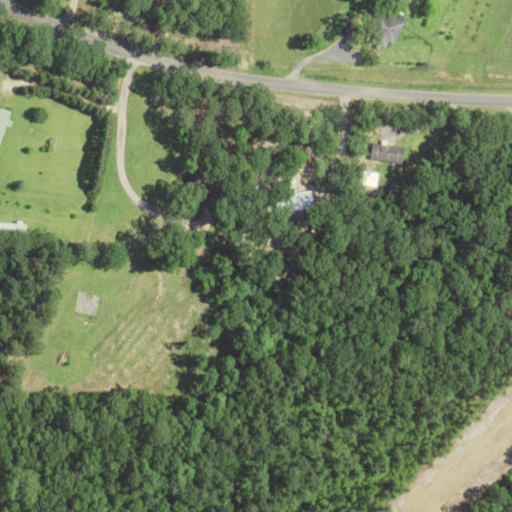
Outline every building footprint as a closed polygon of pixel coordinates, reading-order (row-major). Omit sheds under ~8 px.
[(407,16),(385,5),(367,41),(389,52),(407,16)] [(0,149),(12,111),(0,107),(0,149)] [(407,146),(377,144),(376,161),(406,163),(407,146)] [(296,209),(314,209),(313,191),(296,191),(296,209)] [(0,233),(17,234),(17,232),(28,232),(28,224),(0,222),(0,233)]
